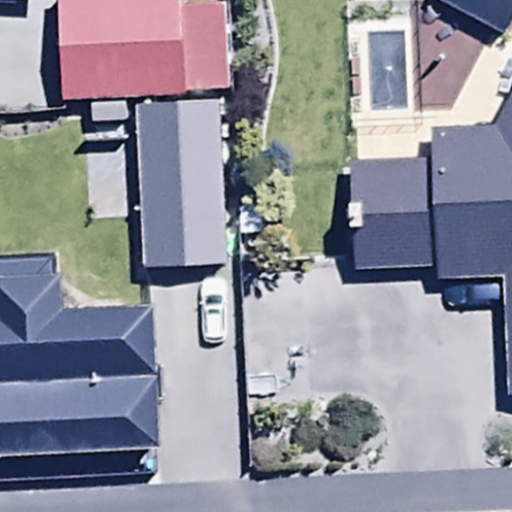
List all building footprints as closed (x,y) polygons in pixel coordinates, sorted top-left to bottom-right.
[(0,0),(0,15),(14,16),(15,4),(40,5),(40,0),(0,0)] [(180,0),(50,0),(54,105),(226,100),(223,10),(181,11),(180,0)] [(511,0),(429,0),(426,7),(501,45),(504,39),(511,42),(511,0)] [(511,92),(485,134),(427,134),(427,166),(342,167),(343,272),(427,271),(427,283),(498,283),(499,400),(511,400),(511,92)] [(223,272),(216,105),(131,108),(138,276),(223,272)] [(0,464),(155,459),(150,311),(53,314),(52,283),(0,284),(0,464)]
